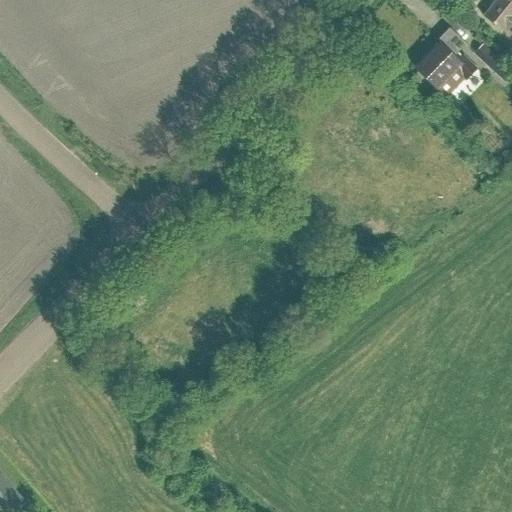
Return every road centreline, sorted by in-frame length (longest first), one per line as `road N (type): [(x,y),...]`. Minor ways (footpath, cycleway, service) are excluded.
road 1 (tertiary): [(140,233),(354,0)]
road 2 (tertiary): [(0,372),(140,233)]
road 3 (tertiary): [(140,233),(0,98)]
